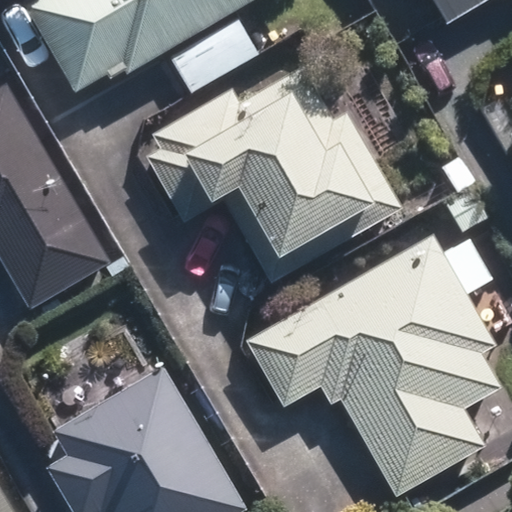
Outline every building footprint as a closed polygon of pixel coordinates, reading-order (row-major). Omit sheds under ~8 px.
[(28,0),(18,6),(69,91),(117,62),(124,73),(247,0),(28,0)] [(511,0),(425,0),(439,22),(476,0),(511,0)] [(232,17),(164,57),(186,93),(254,55),(232,17)] [(155,146),(141,155),(180,223),(220,200),(266,283),(398,208),(344,111),(327,119),(297,67),(237,102),(230,88),(148,133),(155,146)] [(0,84),(0,266),(24,306),(102,262),(0,84)] [(452,156),(434,166),(448,193),(466,183),(452,156)] [(482,215),(466,187),(439,203),(456,231),(482,215)] [(427,232),(240,338),(278,407),(315,386),(325,404),(336,396),(390,494),(478,445),(457,407),(493,387),(475,353),(489,344),(427,232)] [(235,511),(241,509),(157,365),(47,430),(60,454),(41,465),(68,511),(235,511)] [(8,511),(0,498),(0,511),(8,511)]
